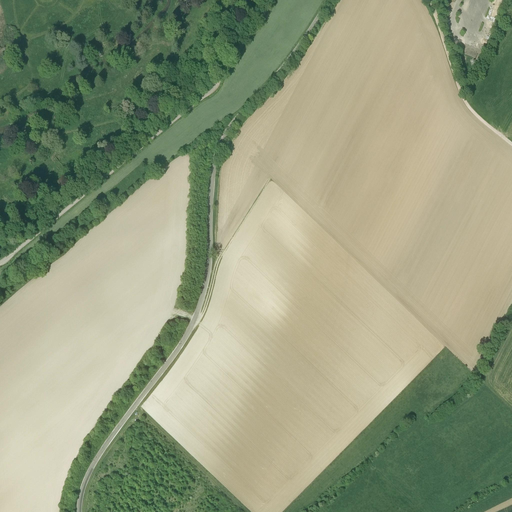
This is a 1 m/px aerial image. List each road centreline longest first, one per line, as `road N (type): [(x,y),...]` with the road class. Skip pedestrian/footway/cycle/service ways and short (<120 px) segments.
road 1 (unclassified): [(79,511),(89,471),(181,344),(200,303),(217,149),(328,0)]
road 2 (unclassified): [(0,262),(212,88),(273,0)]
road 3 (track): [(429,0),(465,103),(511,144)]
